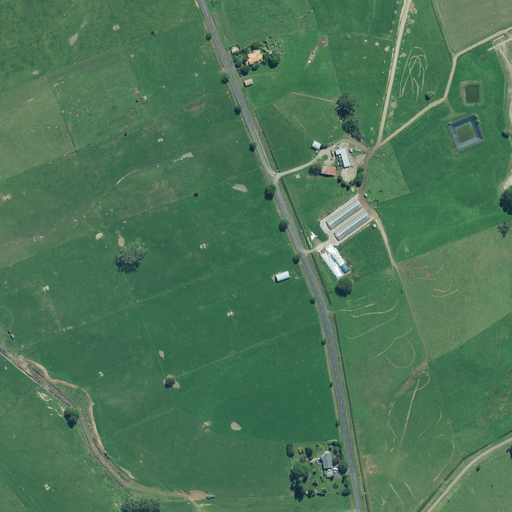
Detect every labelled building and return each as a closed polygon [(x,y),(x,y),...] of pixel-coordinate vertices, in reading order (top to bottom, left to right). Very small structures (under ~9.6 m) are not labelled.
[(256,52),(255,50),(253,51),(253,53),(247,55),(249,59),(244,61),(246,66),(253,64),(253,62),(262,59),(259,50),(256,52)] [(321,144),(314,141),(311,147),(318,150),(321,144)] [(350,165),(345,148),(335,151),(336,155),(340,154),(345,167),(350,165)] [(336,168),(321,166),(320,174),(335,175),(336,168)] [(290,277),(288,271),(276,276),(278,282),(290,277)] [(331,468),(330,454),(324,454),(324,456),(320,456),(321,460),(322,460),(323,469),(331,468)]
